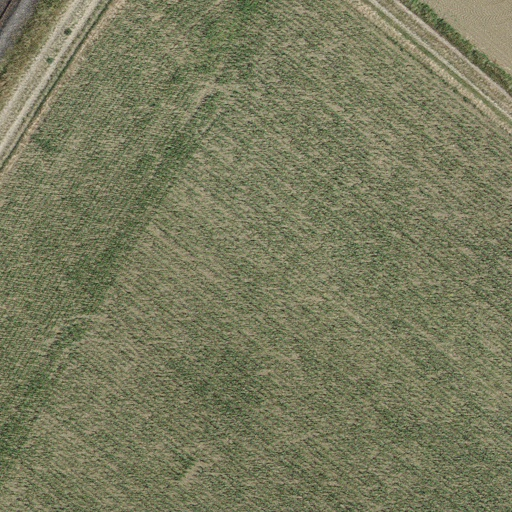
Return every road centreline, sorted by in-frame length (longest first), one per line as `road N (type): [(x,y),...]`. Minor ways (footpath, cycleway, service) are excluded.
road 1 (track): [(376,0),(511,116)]
road 2 (track): [(0,143),(86,0)]
